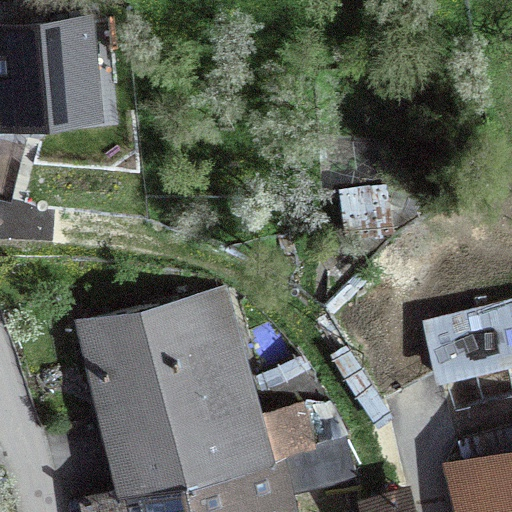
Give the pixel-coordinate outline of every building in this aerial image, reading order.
[(96,111),(87,18),(0,25),(0,89),(3,120),(96,111)] [(0,195),(11,198),(27,137),(0,130),(0,195)] [(370,185),(380,190),(415,205),(428,178),(383,158),(370,185)] [(383,224),(380,190),(344,192),(347,227),(383,224)] [(83,317),(116,448),(130,485),(272,452),(272,449),(313,439),(302,403),(232,417),(222,381),(245,375),(232,327),(213,332),(201,289),(83,317)] [(511,352),(511,297),(427,317),(439,370),(511,352)] [(286,511),(273,453),(272,452),(130,485),(84,496),(88,511),(286,511)] [(511,511),(511,455),(462,467),(473,511),(511,511)] [(362,501),(364,511),(415,511),(411,494),(401,496),(400,492),(362,501)]
